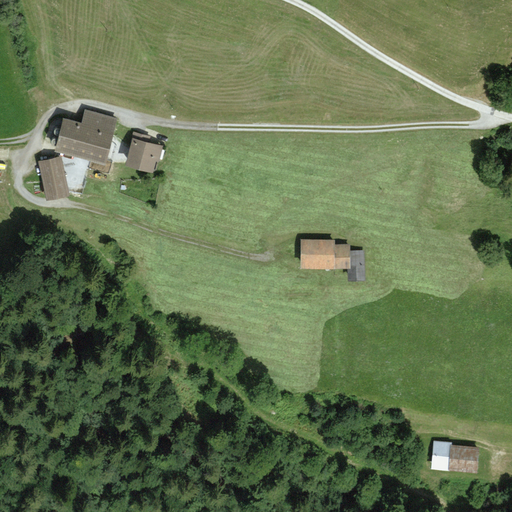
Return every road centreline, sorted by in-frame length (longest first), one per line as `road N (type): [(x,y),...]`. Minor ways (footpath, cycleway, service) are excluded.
road 1 (track): [(495,114),(471,126),(212,127),(70,104),(40,135)]
road 2 (track): [(40,135),(21,173),(25,194),(239,254),(285,257)]
road 3 (unclassified): [(277,0),(427,85),(511,119)]
